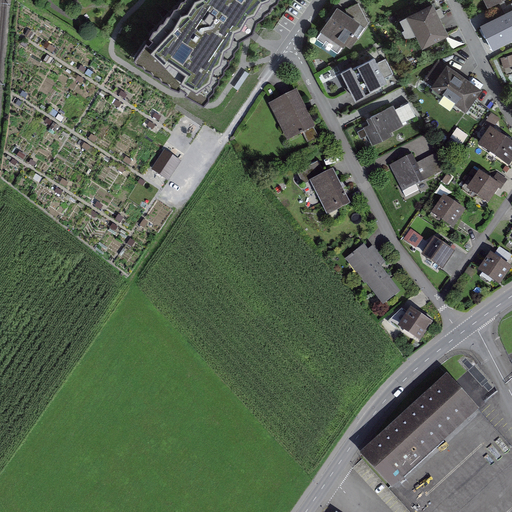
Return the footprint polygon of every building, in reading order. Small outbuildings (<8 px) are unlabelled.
[(178,0),(178,1),(174,3),(171,9),(167,10),(163,16),(160,18),(157,23),(153,25),(149,32),(152,35),(149,38),(145,37),(134,55),(136,59),(143,62),(145,65),(151,67),(153,71),(159,73),(162,77),(168,79),(170,82),(179,86),(181,84),(186,87),(185,90),(204,101),(209,95),(209,92),(214,87),(215,83),(220,79),(220,73),(225,68),(225,64),(230,59),(234,50),(235,46),(239,41),(240,36),(254,28),(258,17),(264,13),(265,9),(271,5),(272,1),(273,0),(178,0)] [(434,1),(407,15),(422,45),(449,31),(434,1)] [(362,21),(337,5),(323,28),(348,44),(362,21)] [(511,9),(481,23),(491,47),(511,37),(511,9)] [(356,62),(345,68),(359,95),(389,80),(376,55),(357,65),(356,62)] [(444,66),(431,86),(465,108),(477,88),(444,66)] [(300,89),(272,102),(288,136),(316,123),(300,89)] [(365,124),(373,141),(393,132),(390,127),(403,121),(394,103),(371,114),(374,120),(365,124)] [(511,145),(491,131),(481,145),(508,164),(511,158),(511,145)] [(412,158),(393,167),(404,189),(440,171),(433,157),(416,166),(412,158)] [(333,167),(313,178),(330,211),(351,200),(333,167)] [(497,187),(480,175),(469,190),(486,202),(497,187)] [(462,212),(444,199),(434,214),(452,226),(462,212)] [(421,239),(411,232),(406,239),(415,247),(421,239)] [(452,253),(434,241),(424,256),(441,268),(452,253)] [(351,255),(387,301),(403,288),(368,242),(351,255)] [(490,257),(481,271),(499,283),(508,269),(490,257)] [(414,306),(403,323),(425,337),(436,319),(414,306)] [(451,375),(364,451),(393,485),(480,409),(451,375)]
